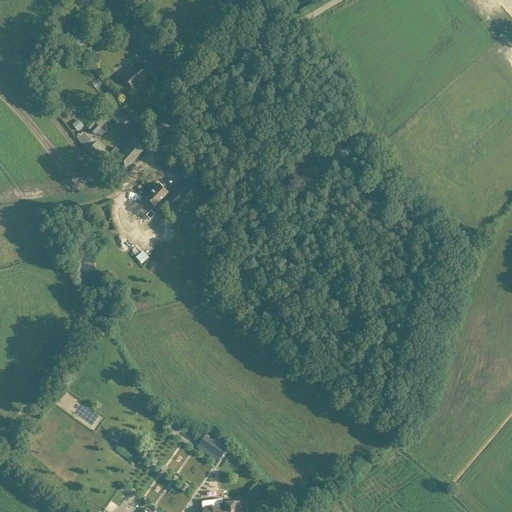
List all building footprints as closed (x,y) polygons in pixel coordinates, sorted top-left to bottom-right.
[(130,31),(157,64),(165,58),(138,24),(130,31)] [(97,31),(102,39),(111,32),(105,25),(97,31)] [(211,28),(214,36),(222,34),(219,25),(211,28)] [(81,49),(89,42),(85,36),(81,32),(73,38),(81,49)] [(156,70),(149,62),(146,58),(123,77),(133,89),(156,70)] [(115,100),(110,93),(109,92),(100,99),(107,107),(115,100)] [(108,111),(90,130),(95,135),(112,116),(108,111)] [(66,123),(72,132),(79,127),(73,119),(66,123)] [(114,131),(121,137),(125,132),(118,126),(114,131)] [(125,170),(147,147),(136,137),(121,153),(116,148),(110,155),(92,138),(90,141),(83,132),(77,137),(84,147),(101,164),(109,155),(125,170)] [(334,139),(328,142),(319,147),(332,169),(345,162),(339,151),(341,150),(334,139)] [(337,171),(341,178),(349,174),(345,166),(337,171)] [(183,180),(165,198),(177,210),(195,191),(183,180)] [(168,193),(166,192),(159,185),(146,198),(153,206),(157,202),(162,206),(166,202),(163,199),(168,193)] [(145,227),(141,230),(135,222),(129,227),(141,242),(151,234),(145,227)] [(135,264),(142,259),(136,251),(129,257),(135,264)] [(205,436),(197,447),(217,461),(226,450),(205,436)] [(98,510),(101,511),(107,511),(120,497),(113,491),(98,510)] [(240,511),(239,501),(220,504),(220,506),(204,508),(204,511),(240,511)]
